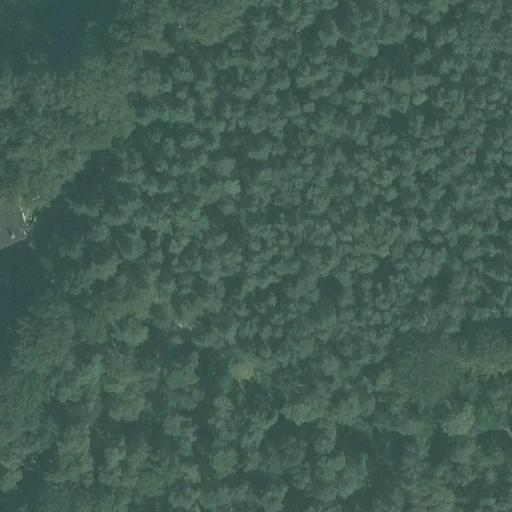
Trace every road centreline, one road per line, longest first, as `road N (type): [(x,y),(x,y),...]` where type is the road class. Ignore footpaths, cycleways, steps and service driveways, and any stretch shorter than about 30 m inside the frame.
road 1 (track): [(328,511),(287,427),(215,349),(77,248)]
road 2 (track): [(215,349),(241,359),(301,360),(511,296)]
road 3 (track): [(0,372),(88,223),(113,111)]
road 4 (track): [(113,111),(218,0)]
